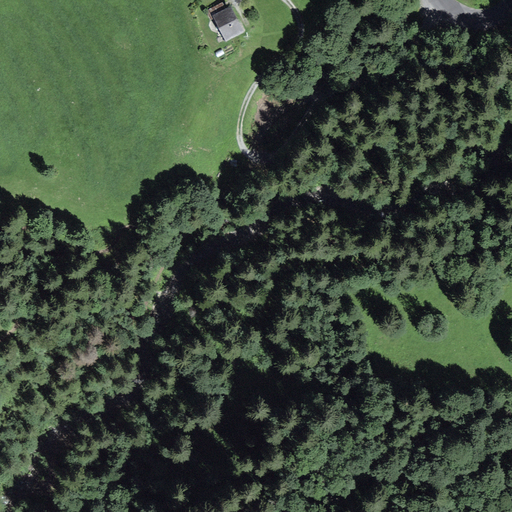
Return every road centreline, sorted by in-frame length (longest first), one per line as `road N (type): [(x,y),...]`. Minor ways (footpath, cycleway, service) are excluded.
road 1 (track): [(435,0),(370,77),(259,173)]
road 2 (track): [(252,164),(239,128),(249,96),(301,37),(287,0)]
